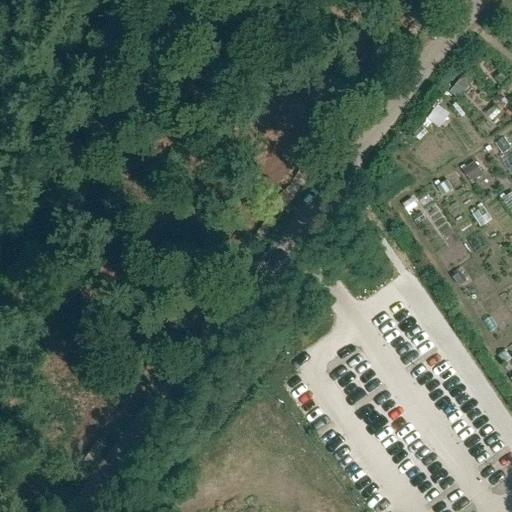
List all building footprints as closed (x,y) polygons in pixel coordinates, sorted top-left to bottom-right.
[(503,71),(494,79),(499,84),(508,76),(503,71)] [(458,79),(448,91),(455,98),(465,86),(458,79)] [(509,214),(511,212),(511,196),(506,186),(495,193),(509,214)] [(410,199),(401,204),(406,212),(415,206),(410,199)] [(501,227),(510,244),(511,243),(511,222),(511,221),(501,227)]
